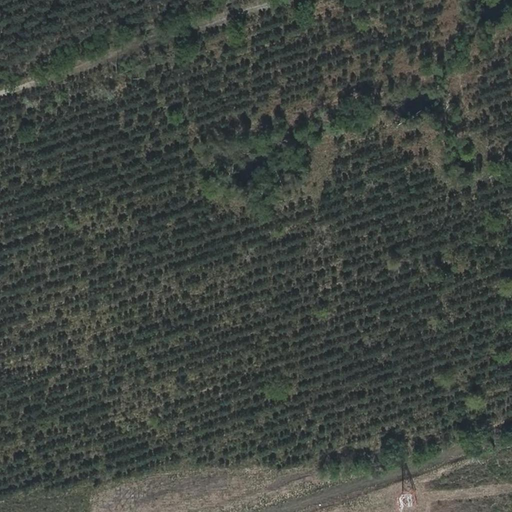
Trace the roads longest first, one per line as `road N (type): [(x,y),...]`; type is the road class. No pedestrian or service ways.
road 1 (track): [(278,0),(0,91)]
road 2 (track): [(511,433),(269,511)]
